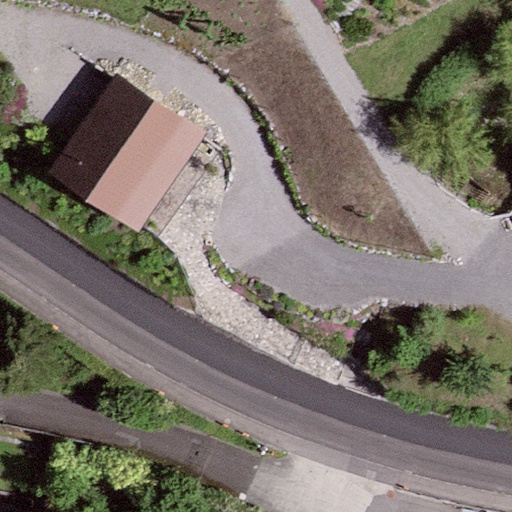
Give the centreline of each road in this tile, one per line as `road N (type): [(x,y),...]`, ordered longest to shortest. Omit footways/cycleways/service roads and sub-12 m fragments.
road 1 (unclassified): [(511,281),(308,266),(256,235),(238,142),(189,74),(119,40),(55,25)]
road 2 (primary): [(511,462),(343,421),(201,359),(0,230)]
road 3 (track): [(511,280),(388,158),(287,0)]
